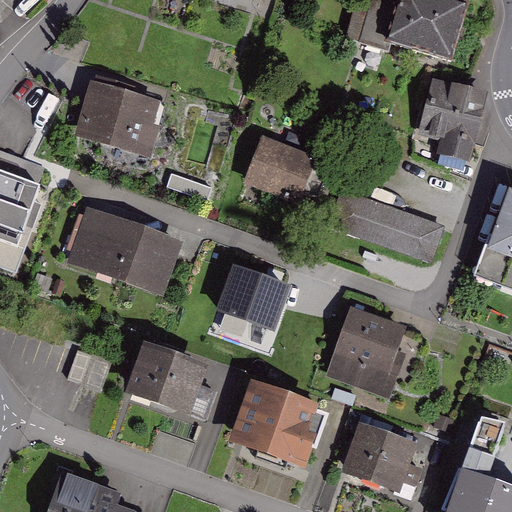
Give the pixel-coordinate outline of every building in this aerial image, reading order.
[(415,0),(405,0),(393,43),(446,59),(460,13),(415,0)] [(483,97),(434,83),(420,133),(445,141),(442,151),(465,158),(483,97)] [(158,109),(95,90),(82,134),(145,152),(158,109)] [(317,150),(261,132),(245,181),(300,199),(317,150)] [(211,190),(172,176),(168,187),(207,201),(211,190)] [(0,177),(0,239),(17,246),(37,191),(0,177)] [(424,244),(434,215),(348,185),(338,215),(424,244)] [(511,198),(495,192),(464,278),(511,294),(511,198)] [(172,246),(89,217),(73,262),(156,290),(172,246)] [(286,288),(237,272),(223,314),(250,323),(252,317),(273,325),(286,288)] [(399,333),(354,318),(335,375),(387,393),(399,359),(392,356),(399,333)] [(111,365),(80,353),(70,379),(102,390),(111,365)] [(200,372),(148,354),(133,394),(185,413),(200,372)] [(312,412),(255,391),(237,440),(302,464),(314,433),(306,430),(312,412)] [(410,449),(363,432),(348,471),(396,488),(410,449)] [(511,511),(511,497),(466,480),(453,511),(511,511)] [(116,500),(64,483),(54,511),(112,511),(116,500)]
